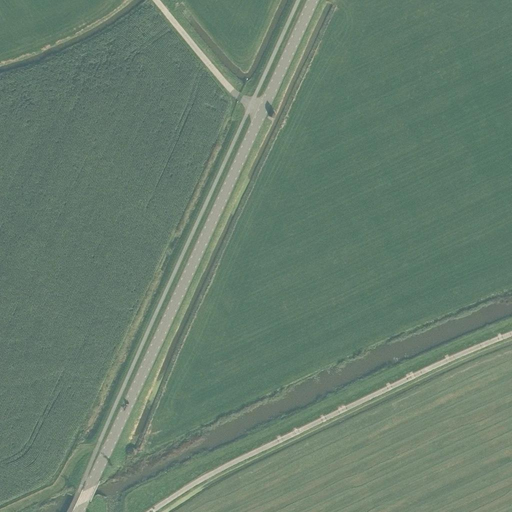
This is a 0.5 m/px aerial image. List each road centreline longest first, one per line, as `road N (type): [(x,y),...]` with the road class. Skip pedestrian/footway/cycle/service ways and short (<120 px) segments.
road 1 (tertiary): [(80,511),(263,109)]
road 2 (track): [(105,455),(78,453),(56,488),(7,511)]
